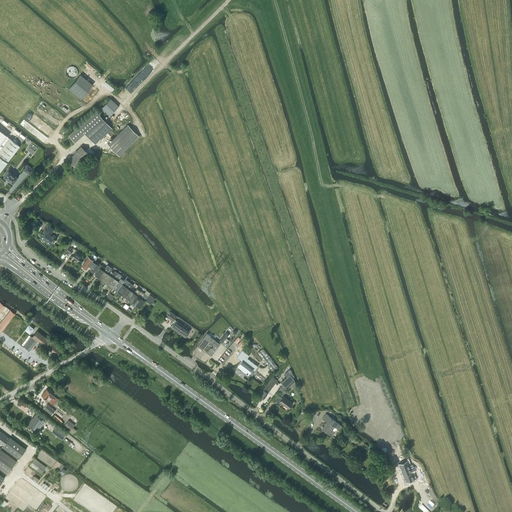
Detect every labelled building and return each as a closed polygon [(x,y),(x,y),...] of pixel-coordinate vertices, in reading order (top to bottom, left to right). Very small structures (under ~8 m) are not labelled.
[(69,88),(68,89),(78,96),(81,99),(93,84),(80,74),(69,88)] [(101,108),(104,112),(109,116),(115,109),(119,106),(111,98),(101,108)] [(119,156),(129,147),(139,136),(128,125),(108,144),(119,156)] [(79,126),(69,135),(74,141),(84,132),(79,126)] [(0,129),(0,149),(9,138),(7,136),(0,129)] [(0,171),(20,146),(9,138),(0,149),(0,171)] [(93,141),(85,146),(87,148),(86,149),(91,153),(98,146),(93,141)] [(68,160),(75,166),(81,160),(85,162),(87,160),(84,157),(88,152),(81,146),(68,160)] [(27,165),(24,170),(30,174),(33,170),(27,165)] [(7,172),(4,176),(7,179),(9,181),(12,183),(13,182),(14,183),(17,179),(16,179),(17,177),(12,173),(13,171),(9,168),(6,171),(7,172)] [(40,236),(48,243),(53,237),(50,234),(54,230),(48,224),(44,229),(45,230),(40,236)] [(73,248),(72,247),(74,243),(75,241),(73,240),(72,241),(72,242),(70,245),(69,245),(65,251),(69,254),(73,248)] [(81,257),(75,252),(71,257),(78,261),(81,257)] [(87,258),(81,265),(86,268),(88,265),(89,266),(92,261),(93,260),(88,256),(87,258)] [(97,262),(92,269),(94,271),(102,260),(100,259),(98,261),(97,262)] [(100,264),(95,271),(96,272),(95,274),(98,277),(105,268),(100,264)] [(105,268),(98,277),(102,279),(110,268),(111,268),(111,267),(107,265),(105,268)] [(110,268),(102,279),(102,280),(106,282),(113,272),(111,271),(112,269),(112,268),(111,267),(111,268),(110,268)] [(113,272),(106,282),(109,285),(118,273),(115,270),(113,272)] [(118,273),(109,285),(113,288),(120,278),(122,276),(118,273)] [(120,278),(113,288),(117,290),(122,283),(125,279),(124,278),(122,280),(120,278)] [(118,291),(121,294),(130,282),(126,279),(118,291)] [(130,282),(121,294),(125,296),(131,288),(133,285),(130,282)] [(131,288),(125,296),(129,299),(135,291),(131,288)] [(135,291),(129,299),(132,302),(140,291),(137,288),(135,291)] [(140,291),(132,302),(136,304),(144,293),(140,291)] [(144,293),(136,304),(140,307),(148,296),(144,293)] [(149,295),(146,301),(151,304),(155,299),(150,295),(149,295)] [(0,329),(13,312),(10,310),(0,323),(0,329)] [(171,327),(182,334),(185,337),(190,331),(176,321),(176,320),(174,319),(176,316),(171,312),(167,317),(173,321),(173,320),(175,322),(171,327)] [(29,324),(25,330),(30,334),(34,329),(29,324)] [(31,336),(23,346),(28,349),(36,339),(56,355),(61,348),(37,330),(32,337),(31,336)] [(226,332),(219,340),(221,343),(229,334),(226,332)] [(211,347),(207,353),(211,356),(215,351),(215,350),(220,344),(212,338),(212,337),(210,336),(210,337),(207,334),(202,341),(201,341),(198,346),(203,350),(209,342),(214,345),(212,348),(211,347)] [(263,349),(258,353),(273,371),(278,367),(263,349)] [(249,356),(242,350),(237,357),(241,360),(237,366),(246,373),(246,374),(248,375),(253,369),(254,371),(258,366),(247,358),(249,356)] [(283,385),(287,389),(289,391),(296,385),(290,374),(281,383),(283,385)] [(263,390),(259,396),(263,399),(270,389),(277,380),(272,376),(266,385),(262,389),(263,390)] [(283,395),(287,389),(283,385),(278,391),(283,395)] [(48,396),(51,398),(49,401),(54,405),(59,398),(54,395),(51,393),(51,392),(46,388),(41,395),(46,399),(48,396)] [(284,396),(282,397),(279,395),(275,401),(280,405),(281,403),(288,408),(293,402),(284,396)] [(47,404),(43,408),(43,409),(51,415),(55,410),(47,404)] [(42,419),(36,414),(31,421),(30,421),(28,424),(35,429),(42,419)] [(322,428),(331,436),(335,431),(334,431),(337,428),(340,430),(343,427),(325,414),(322,418),(327,422),(322,428)] [(65,425),(71,430),(75,424),(68,420),(65,425)] [(52,432),(56,435),(62,439),(65,435),(55,428),(52,432)] [(0,442),(3,445),(9,438),(0,431),(0,442)] [(10,437),(3,447),(19,458),(26,449),(10,437)] [(0,469),(7,474),(17,461),(0,448),(0,469)] [(46,467),(34,458),(29,465),(41,473),(46,467)] [(399,464),(399,465),(404,477),(405,476),(406,481),(414,478),(410,467),(407,468),(405,462),(399,464)] [(413,467),(420,483),(428,480),(426,475),(422,464),(413,467)]
